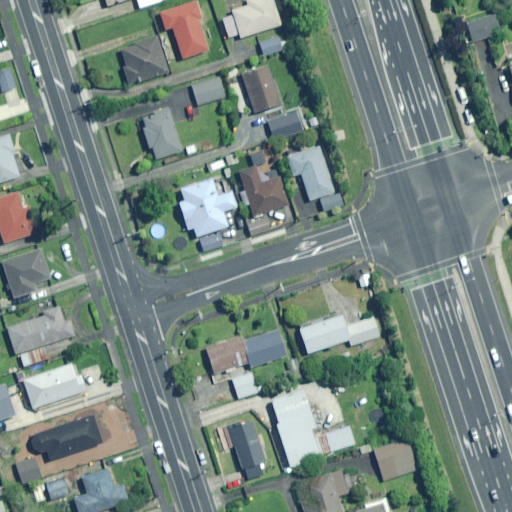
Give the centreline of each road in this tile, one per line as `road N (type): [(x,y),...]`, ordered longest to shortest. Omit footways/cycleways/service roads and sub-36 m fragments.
road 1 (tertiary): [(133,310),(32,0)]
road 2 (primary): [(507,511),(412,217)]
road 3 (tertiary): [(133,310),(412,217)]
road 4 (primary): [(412,217),(343,0)]
road 5 (primary): [(389,0),(456,201)]
road 6 (tertiary): [(198,511),(133,310)]
road 7 (primary): [(456,201),(511,382)]
